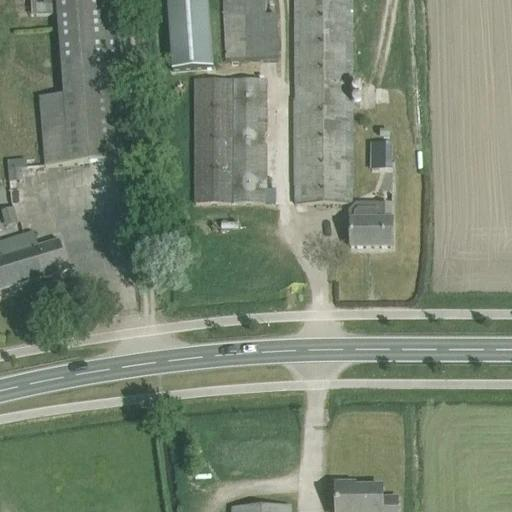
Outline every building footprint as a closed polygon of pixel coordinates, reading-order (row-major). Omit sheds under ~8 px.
[(129,160),(116,0),(56,0),(64,97),(40,99),(45,167),(129,160)] [(166,0),(171,71),(211,69),(206,0),(166,0)] [(224,0),(227,63),(278,62),(277,12),(266,13),(265,0),(224,0)] [(291,0),(295,206),(351,205),(347,0),(291,0)] [(193,82),(195,205),(265,205),(263,81),(193,82)] [(371,143),(372,170),(395,169),(394,142),(371,143)] [(392,221),(392,206),(356,206),(350,213),(350,218),(351,249),(392,249),(392,221)] [(0,291),(68,270),(69,270),(60,241),(39,248),(34,232),(0,242),(0,291)] [(397,511),(397,500),(382,500),(382,488),(355,489),(354,485),(336,486),(336,505),(336,511),(397,511)]
